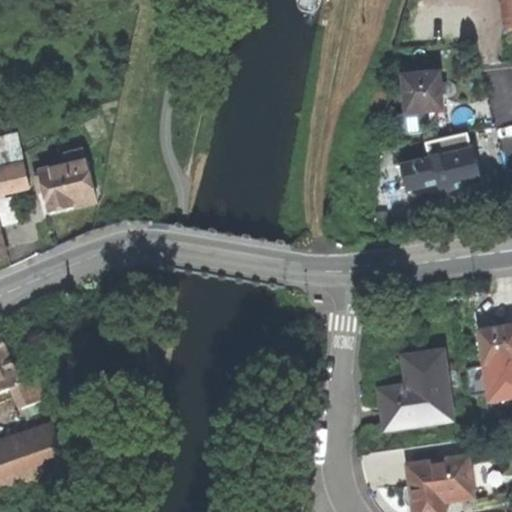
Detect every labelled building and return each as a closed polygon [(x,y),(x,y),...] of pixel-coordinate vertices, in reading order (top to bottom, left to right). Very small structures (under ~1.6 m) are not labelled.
[(511,0),(501,0),(502,5),(505,28),(511,27),(511,0)] [(425,114),(444,112),(443,103),(440,75),(403,79),(407,116),(425,114)] [(427,133),(425,114),(407,116),(399,116),(401,136),(427,133)] [(433,159),(471,150),(467,135),(427,145),(431,160),(433,159)] [(0,140),(0,159),(22,154),(17,136),(0,140)] [(39,194),(46,192),(51,214),(68,209),(97,203),(84,148),(65,153),(68,165),(41,172),(41,175),(35,176),(37,185),(36,185),(39,194)] [(471,150),(433,159),(439,185),(441,191),(449,189),(450,191),(481,184),(476,161),(474,162),(471,150)] [(0,159),(0,193),(4,193),(30,186),(24,164),(22,154),(0,159)] [(439,185),(433,159),(431,160),(403,167),(409,192),(439,185)] [(4,193),(0,193),(0,212),(4,227),(17,224),(12,203),(7,204),(4,193)] [(487,366),(511,361),(511,327),(499,330),(482,332),(487,366)] [(22,408),(46,400),(36,376),(20,383),(0,334),(0,402),(0,403),(0,402),(0,392),(14,386),(22,408)] [(449,389),(458,388),(456,372),(446,373),(443,354),(427,356),(412,358),(417,388),(408,390),(381,393),(386,432),(453,423),(449,389)] [(404,359),(408,390),(417,388),(412,358),(404,359)] [(0,493),(73,468),(57,428),(0,448),(0,493)] [(415,511),(445,511),(444,501),(475,497),(470,458),(409,466),(412,486),(406,486),(407,497),(408,505),(414,504),(415,511)]
